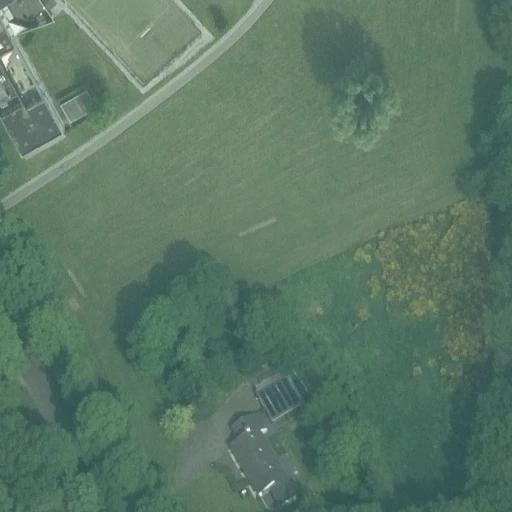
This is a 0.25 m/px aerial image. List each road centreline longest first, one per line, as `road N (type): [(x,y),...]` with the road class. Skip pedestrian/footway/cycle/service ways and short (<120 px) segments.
road 1 (unknown): [(264,0),(246,23),(0,205)]
road 2 (unclassified): [(76,460),(0,320)]
